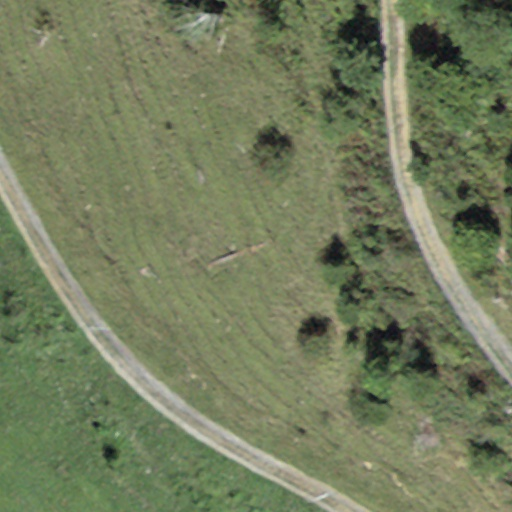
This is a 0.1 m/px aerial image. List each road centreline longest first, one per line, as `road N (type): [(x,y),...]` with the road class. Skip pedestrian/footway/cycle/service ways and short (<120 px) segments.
road 1 (track): [(347,511),(215,433),(101,340),(53,271),(0,170)]
road 2 (track): [(382,0),(393,144),(419,225),(511,361)]
